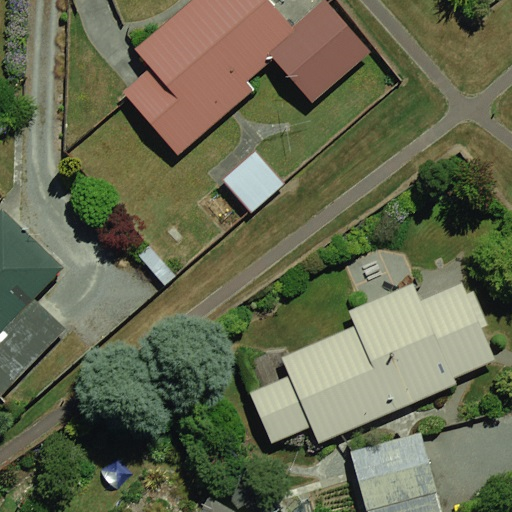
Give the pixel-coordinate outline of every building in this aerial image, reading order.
[(150,68),(123,91),(179,154),(253,90),(246,82),(274,58),(268,52),(295,28),(270,0),(191,0),(134,50),(150,68)] [(274,58),(314,103),(371,52),(326,1),(295,28),(268,52),(274,58)] [(257,146),(220,178),(254,216),(290,185),(257,146)] [(0,222),(0,358),(42,316),(20,294),(45,267),(0,222)] [(450,278),(263,346),(291,422),(478,355),(450,278)] [(431,511),(411,421),(325,441),(341,511),(431,511)] [(235,511),(210,498),(202,511),(235,511)]
